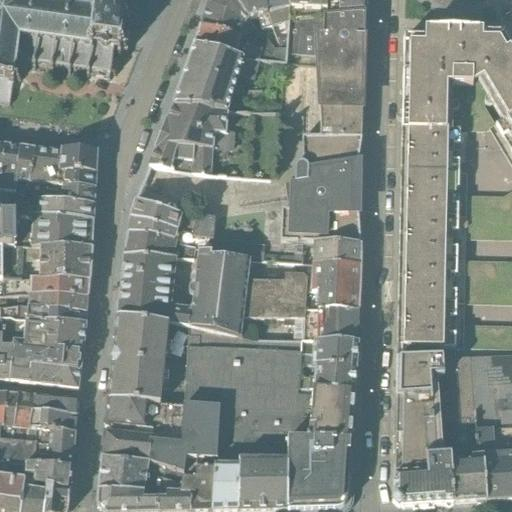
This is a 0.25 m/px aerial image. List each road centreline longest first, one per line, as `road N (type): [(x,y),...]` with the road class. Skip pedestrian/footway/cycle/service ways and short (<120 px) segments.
road 1 (residential): [(182,0),(125,154),(84,511)]
road 2 (residential): [(369,511),(380,0)]
